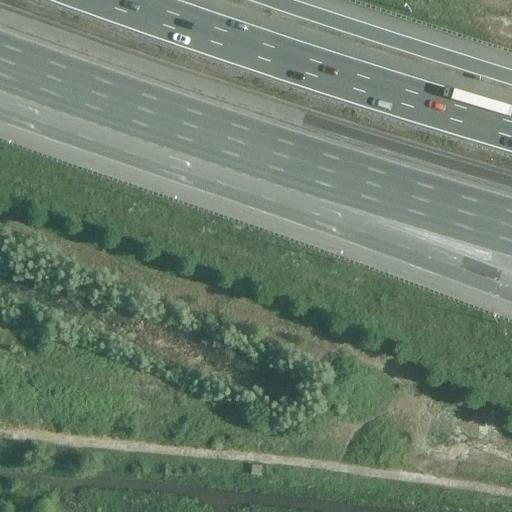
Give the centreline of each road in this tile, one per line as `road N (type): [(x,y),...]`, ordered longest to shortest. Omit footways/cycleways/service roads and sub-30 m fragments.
road 1 (motorway): [(511,186),(0,14)]
road 2 (track): [(511,495),(259,458),(0,437)]
road 3 (motorway): [(511,133),(112,0)]
road 4 (motorway): [(0,59),(330,173)]
road 5 (motorway): [(511,77),(270,0)]
road 6 (motorway): [(330,173),(418,254),(511,290)]
road 7 (motorway): [(330,173),(511,227)]
